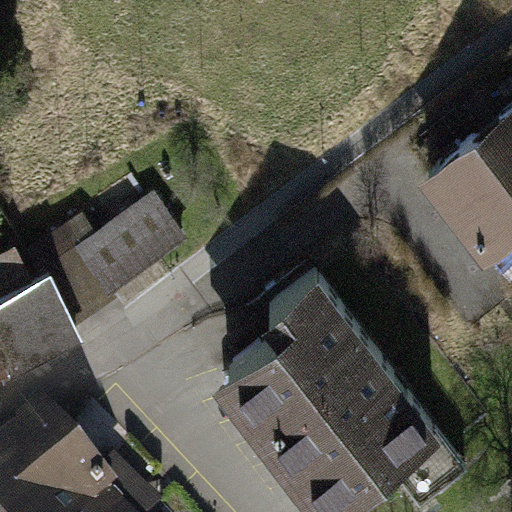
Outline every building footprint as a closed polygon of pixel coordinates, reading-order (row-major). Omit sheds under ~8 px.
[(511,126),(448,178),(511,257),(511,126)] [(0,252),(0,300),(63,268),(83,307),(191,238),(143,178),(0,252)] [(445,511),(502,466),(348,257),(286,304),(300,322),(241,367),(350,511),(373,511),(415,479),(445,511)] [(0,300),(0,387),(99,337),(83,307),(63,268),(0,300)] [(145,491),(71,409),(0,472),(0,511),(139,511),(130,504),(145,491)]
